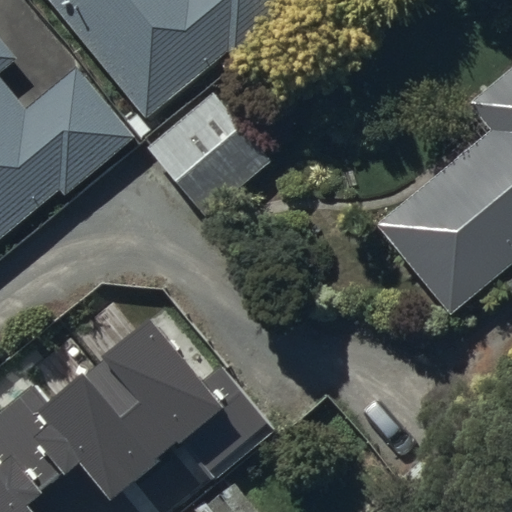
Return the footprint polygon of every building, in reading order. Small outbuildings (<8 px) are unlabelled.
[(51,0),(148,117),(228,51),(235,60),(307,1),(305,0),(51,0)] [(0,42),(0,240),(61,190),(65,194),(135,137),(78,67),(25,110),(0,78),(0,69),(13,59),(0,42)] [(491,130),(376,223),(451,315),(500,276),(511,291),(511,70),(470,104),(491,130)] [(213,90),(147,145),(205,216),(272,161),(213,90)] [(0,426),(0,511),(56,511),(64,506),(60,501),(75,489),(44,449),(28,462),(0,426)] [(184,511),(260,511),(231,475),(184,511)]
